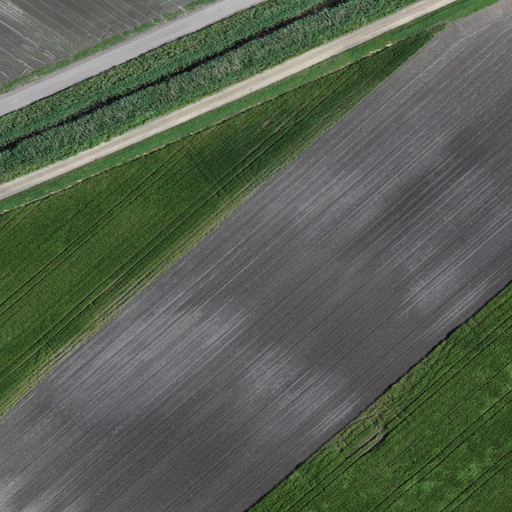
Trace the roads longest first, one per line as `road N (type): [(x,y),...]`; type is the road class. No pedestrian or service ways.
road 1 (track): [(0,190),(448,0)]
road 2 (unclassified): [(221,0),(0,91)]
